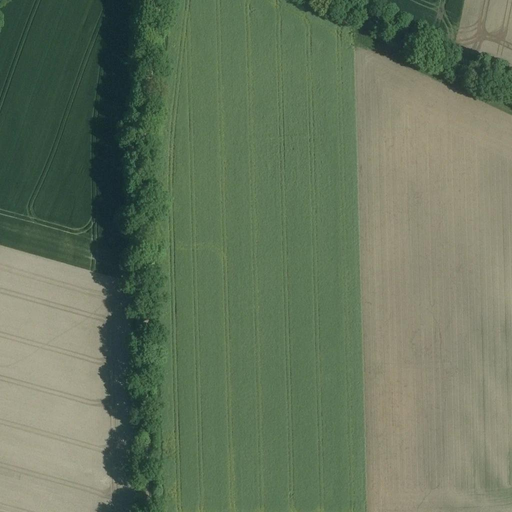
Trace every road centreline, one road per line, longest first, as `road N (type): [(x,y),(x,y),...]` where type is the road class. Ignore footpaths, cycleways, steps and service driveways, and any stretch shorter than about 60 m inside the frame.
road 1 (track): [(158,0),(141,175),(152,511)]
road 2 (track): [(511,83),(339,0)]
